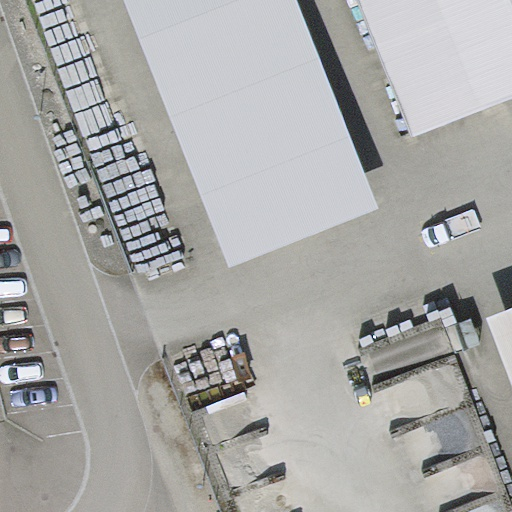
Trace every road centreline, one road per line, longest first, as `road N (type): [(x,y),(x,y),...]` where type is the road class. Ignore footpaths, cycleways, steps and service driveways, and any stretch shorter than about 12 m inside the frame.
road 1 (unknown): [(511,229),(87,363)]
road 2 (residential): [(103,511),(113,442),(0,93)]
